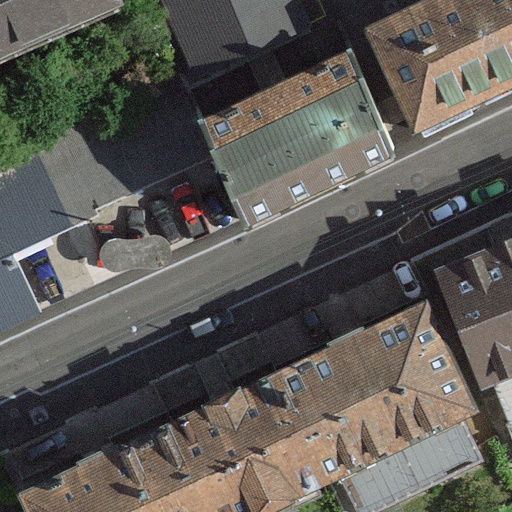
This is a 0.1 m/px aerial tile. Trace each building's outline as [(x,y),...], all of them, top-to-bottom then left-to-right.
[(0,0),(0,55),(118,8),(114,0),(0,0)] [(298,0),(164,0),(194,71),(308,24),(298,0)] [(511,0),(411,0),(370,18),(420,136),(511,89),(511,0)] [(346,42),(202,104),(246,205),(390,142),(346,42)] [(0,154),(0,326),(52,309),(16,243),(209,156),(164,75),(0,154)] [(511,231),(438,262),(487,380),(511,370),(511,231)] [(475,396),(425,293),(320,341),(372,446),(475,396)] [(238,511),(372,446),(320,341),(172,413),(220,511),(238,511)] [(220,511),(172,413),(20,479),(35,511),(220,511)]
